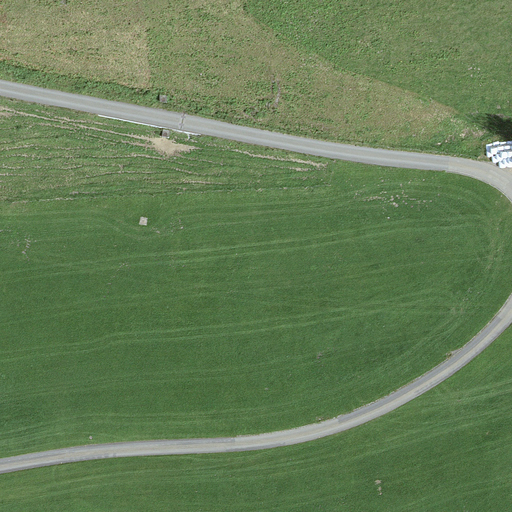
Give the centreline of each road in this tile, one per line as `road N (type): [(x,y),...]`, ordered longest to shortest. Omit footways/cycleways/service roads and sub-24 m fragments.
road 1 (track): [(511,309),(460,359),(383,406),(318,431),(0,465)]
road 2 (track): [(0,87),(449,164),(511,185)]
